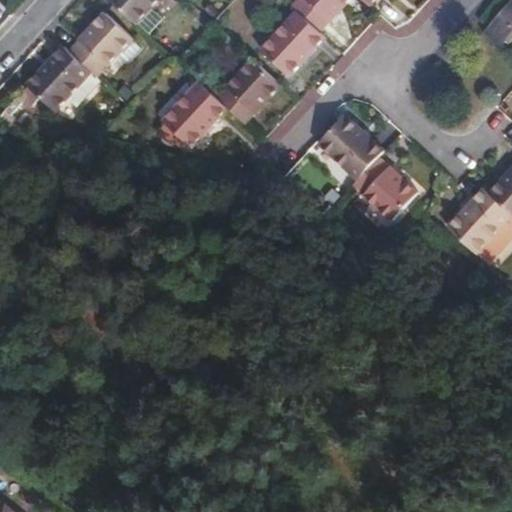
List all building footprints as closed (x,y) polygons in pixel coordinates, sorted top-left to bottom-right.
[(110,0),(139,26),(162,0),(110,0)] [(322,33),(352,0),(299,0),(293,7),(300,13),(322,33)] [(511,31),(511,12),(506,7),(484,34),(500,46),(511,31)] [(327,38),(322,33),(300,13),(262,53),(290,78),(327,38)] [(107,14),(71,53),(94,73),(100,79),(136,41),(107,14)] [(71,53),(65,47),(29,87),(58,113),(69,101),(94,73),(71,53)] [(230,110),(248,126),(283,87),(255,61),(219,100),(230,110)] [(78,110),(103,82),(100,79),(94,73),(69,101),(78,110)] [(194,149),(230,110),(219,100),(202,84),(166,123),(194,149)] [(380,157),(385,152),(347,117),(321,145),(358,181),(380,157)] [(358,181),(353,186),(392,223),(418,194),(380,157),(358,181)] [(511,173),(492,195),(511,213),(511,173)] [(511,213),(492,195),(487,191),(451,229),(478,255),(511,219),(511,213)]
